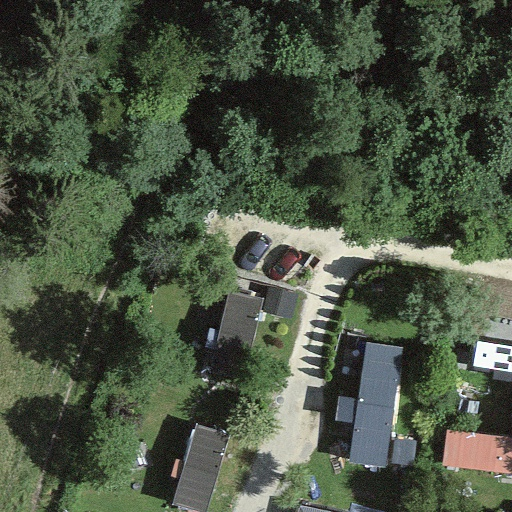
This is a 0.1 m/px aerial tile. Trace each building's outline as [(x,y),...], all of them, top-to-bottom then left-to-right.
[(228,297),(211,376),(241,382),(257,303),(228,297)] [(511,348),(457,345),(455,381),(511,384),(511,348)] [(386,469),(404,353),(367,347),(349,464),(386,469)] [(199,430),(175,507),(191,511),(205,511),(228,439),(199,430)] [(511,442),(447,435),(443,470),(511,477),(511,442)]
